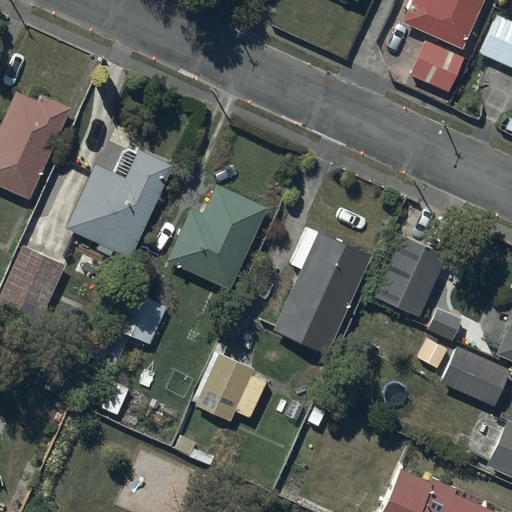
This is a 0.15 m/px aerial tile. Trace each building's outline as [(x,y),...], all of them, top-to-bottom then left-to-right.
[(407,0),(401,15),(461,42),(480,0),(407,0)] [(511,15),(495,8),(478,48),(511,62),(511,15)] [(464,52),(424,34),(408,68),(448,87),(464,52)] [(36,93),(14,83),(0,115),(0,180),(28,193),(70,100),(39,86),(36,93)] [(114,166),(93,156),(63,222),(97,238),(94,244),(109,251),(113,243),(128,250),(172,156),(138,141),(135,146),(125,142),(114,166)] [(202,206),(188,200),(164,253),(228,282),(266,198),(215,176),(202,206)] [(292,276),(281,272),(260,316),(325,347),(373,247),(318,221),(316,225),(306,220),(289,257),(299,262),(292,276)] [(400,227),(374,291),(418,309),(428,284),(421,281),(437,242),(400,227)] [(511,244),(491,235),(484,250),(511,262),(511,244)] [(63,258),(22,239),(0,287),(0,311),(32,326),(63,258)] [(104,319),(89,353),(115,364),(124,343),(142,350),(146,339),(150,341),(168,300),(125,282),(108,321),(104,319)] [(511,306),(495,346),(511,353),(511,306)] [(443,378),(492,399),(508,362),(459,341),(443,378)] [(252,362),(217,346),(194,398),(228,413),(236,397),(255,405),(270,372),(251,364),(252,362)] [(511,415),(505,412),(484,459),(511,470),(511,415)] [(400,462),(376,511),(511,511),(454,485),(455,482),(431,471),(429,475),(400,462)]
